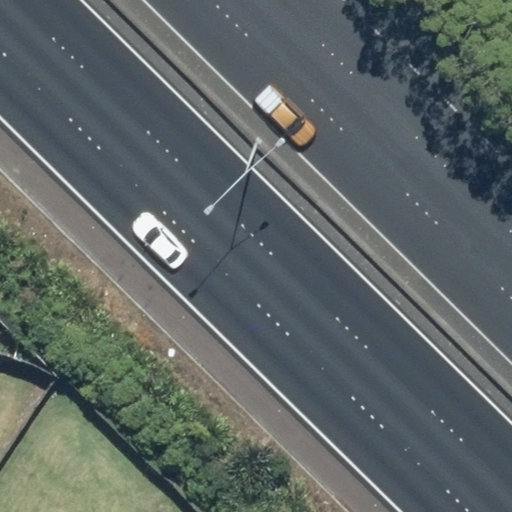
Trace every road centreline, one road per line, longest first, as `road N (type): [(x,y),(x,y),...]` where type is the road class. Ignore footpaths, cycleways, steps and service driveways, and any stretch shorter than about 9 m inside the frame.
road 1 (motorway): [(511,486),(19,0)]
road 2 (motorway): [(242,0),(511,273)]
